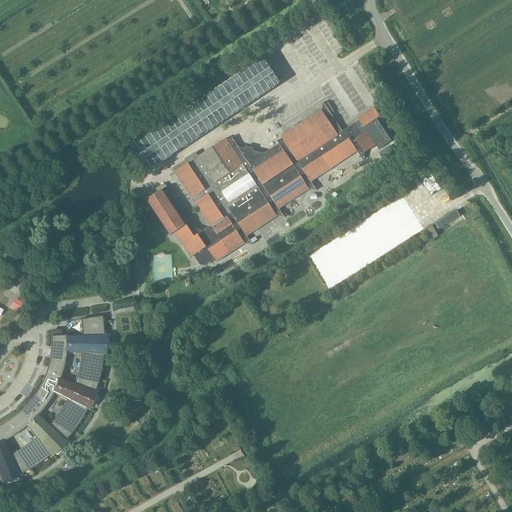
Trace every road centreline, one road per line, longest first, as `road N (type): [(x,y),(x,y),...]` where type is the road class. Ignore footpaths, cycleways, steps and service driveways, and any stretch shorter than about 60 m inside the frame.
road 1 (track): [(274,0),(0,174)]
road 2 (unclassified): [(511,229),(385,37),(370,0)]
